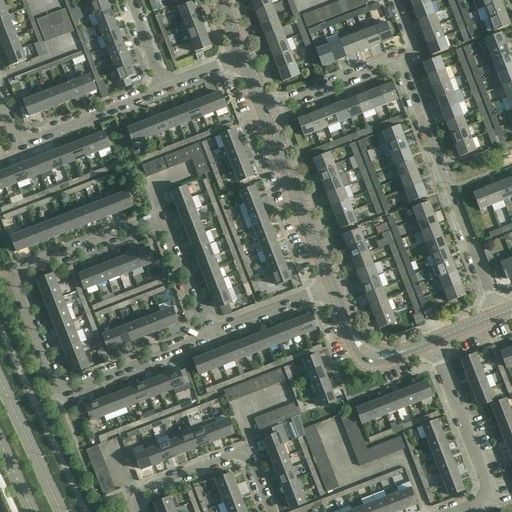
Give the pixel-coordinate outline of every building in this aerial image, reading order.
[(64,0),(69,11),(72,10),(68,0),(64,0)] [(94,14),(110,8),(106,0),(96,0),(89,3),(94,14)] [(273,5),(271,0),(251,0),(256,12),(273,5)] [(287,0),(292,11),(297,9),(293,0),(287,0)] [(343,0),(342,0),(339,2),(343,13),(348,11),(343,0)] [(343,0),(348,11),(353,9),(349,0),(343,0)] [(349,0),(353,9),(359,7),(355,0),(349,0)] [(409,0),(413,8),(430,1),(429,0),(409,0)] [(182,19),(199,12),(194,1),(178,7),(182,19)] [(413,8),(418,20),(435,13),(430,1),(413,8)] [(484,7),(489,19),(506,12),(501,1),(484,7)] [(338,15),(343,13),(339,2),(334,4),(338,15)] [(379,2),(367,7),(369,11),(380,7),(379,2)] [(463,16),(468,14),(463,2),(458,4),(463,16)] [(0,5),(0,18),(9,15),(5,4),(0,5)] [(333,17),(338,15),(334,4),(328,5),(333,17)] [(278,17),(273,5),(256,12),(260,23),(278,17)] [(328,19),(333,17),(328,5),(323,7),(328,19)] [(460,17),(455,5),(451,7),(455,19),(460,17)] [(29,7),(26,9),(30,20),(34,19),(29,7)] [(322,21),(328,19),(323,7),(318,9),(322,21)] [(369,11),(367,7),(355,12),(357,16),(369,11)] [(114,19),(110,8),(94,14),(88,16),(93,27),(98,25),(114,19)] [(60,11),(64,23),(70,21),(65,9),(60,11)] [(302,20),(297,9),(292,11),(297,22),(302,20)] [(317,23),(322,21),(318,9),(313,11),(317,23)] [(73,22),(77,21),(72,10),(69,11),(73,22)] [(58,25),(64,23),(60,11),(54,14),(58,25)] [(312,25),(317,23),(313,11),(308,13),(312,25)] [(182,19),(187,30),(203,24),(199,12),(182,19)] [(355,12),(344,16),(346,21),(357,16),(355,12)] [(488,33),(493,31),(510,25),(506,12),(489,19),(483,21),(488,33)] [(307,27),(312,25),(308,13),(303,15),(307,27)] [(418,20),(422,31),(439,25),(435,13),(418,20)] [(53,27),(58,25),(54,14),(48,16),(53,27)] [(463,16),(467,27),(472,25),(468,14),(463,16)] [(0,18),(0,31),(13,26),(9,15),(0,18)] [(47,29),(53,27),(48,16),(43,18),(47,29)] [(346,21),(344,16),(332,21),(334,25),(346,21)] [(282,28),(278,17),(260,23),(265,35),(282,28)] [(460,30),(465,29),(460,17),(455,19),(457,24),(460,30)] [(41,31),(47,29),(43,18),(37,20),(41,31)] [(119,30),(114,19),(98,25),(93,27),(97,38),(102,37),(119,30)] [(301,34),(306,32),(302,20),(297,22),(301,34)] [(70,21),(64,23),(69,34),(74,32),(70,21)] [(77,34),(81,32),(77,21),(73,22),(77,34)] [(320,25),(322,30),(327,28),(334,25),(332,21),(320,25)] [(387,22),(375,27),(382,43),(393,39),(387,22)] [(63,36),(69,34),(64,23),(58,25),(63,36)] [(187,30),(191,41),(207,35),(203,24),(187,30)] [(57,38),(63,36),(58,25),(53,27),(57,38)] [(322,30),(320,25),(309,30),(311,34),(322,30)] [(422,31),(427,43),(444,37),(439,25),(422,31)] [(472,40),(477,38),(472,25),(467,27),(472,40)] [(0,31),(0,40),(1,44),(18,38),(13,26),(0,31)] [(51,40),(57,38),(53,27),(47,29),(51,40)] [(369,48),(382,43),(375,27),(363,31),(369,48)] [(265,35),(269,47),(286,40),(282,28),(265,35)] [(46,43),(51,40),(47,29),(41,31),(46,43)] [(469,40),(465,29),(460,30),(464,42),(469,40)] [(107,48),(123,41),(119,30),(102,37),(107,48)] [(77,34),(82,45),(85,43),(84,40),(88,39),(85,31),(81,32),(77,34)] [(363,31),(351,36),(358,53),(369,48),(363,31)] [(311,44),(306,32),(301,34),(306,46),(311,44)] [(484,39),(489,51),(506,44),(501,32),(484,39)] [(212,46),(207,35),(191,41),(195,53),(212,46)] [(346,57),(358,53),(351,36),(340,40),(346,57)] [(448,49),(444,37),(427,43),(431,55),(448,49)] [(1,44),(6,55),(22,49),(18,38),(1,44)] [(269,47),(274,58),(291,51),(286,40),(269,47)] [(340,40),(328,45),(335,62),(346,57),(340,40)] [(39,42),(43,54),(47,52),(42,41),(39,42)] [(107,48),(111,59),(127,53),(123,41),(107,48)] [(82,45),(86,56),(90,54),(85,43),(82,45)] [(310,58),(315,56),(311,44),(306,46),(310,58)] [(493,63),(511,56),(506,44),(489,51),(481,54),(486,66),(493,63)] [(322,67),(335,62),(328,45),(316,50),(322,67)] [(464,47),(468,59),(473,57),(469,45),(464,47)] [(461,48),(456,50),(461,62),(466,60),(461,48)] [(27,60),(22,49),(6,55),(10,67),(27,60)] [(274,58),(278,70),(295,63),(291,51),(274,58)] [(199,61),(205,59),(203,52),(196,54),(196,55),(199,61)] [(115,70),(132,64),(127,53),(111,59),(115,70)] [(86,56),(90,67),(94,66),(90,54),(86,56)] [(320,67),(315,56),(310,58),(315,69),(320,67)] [(423,63),(427,75),(444,68),(440,56),(423,63)] [(493,63),(498,74),(511,68),(511,59),(511,56),(493,63)] [(468,59),(473,71),(478,69),(473,57),(468,59)] [(470,72),(466,60),(461,62),(465,74),(470,72)] [(300,75),(295,63),(278,70),(283,82),(300,75)] [(136,75),(132,64),(115,70),(120,82),(136,75)] [(49,65),(38,69),(39,73),(50,68),(49,65)] [(90,67),(95,78),(98,77),(94,66),(90,67)] [(427,75),(432,87),(449,80),(444,68),(427,75)] [(511,68),(498,74),(503,87),(511,82),(511,68)] [(38,69),(26,74),(28,77),(39,73),(38,69)] [(473,71),(478,82),(482,80),(478,69),(473,71)] [(475,84),(470,72),(465,74),(470,86),(475,84)] [(26,74),(15,78),(16,82),(28,77),(26,74)] [(86,95),(98,90),(91,74),(80,79),(86,95)] [(69,83),(75,99),(86,95),(80,79),(73,81),(72,77),(67,79),(69,83)] [(98,77),(95,78),(99,89),(103,88),(98,77)] [(436,99),(453,92),(449,80),(432,87),(436,99)] [(478,82),(482,94),(487,93),(482,80),(478,82)] [(511,95),(511,82),(503,87),(498,88),(502,100),(507,98),(511,95)] [(69,83),(58,87),(64,104),(75,99),(69,83)] [(392,83),(379,88),(385,105),(398,100),(392,83)] [(479,95),(475,84),(470,86),(474,97),(479,95)] [(46,92),(53,108),(64,104),(58,87),(46,92)] [(379,88),(367,92),(374,109),(385,105),(379,88)] [(46,92),(35,96),(41,112),(53,108),(46,92)] [(367,92),(356,97),(362,114),(374,109),(367,92)] [(436,99),(441,110),(458,104),(453,92),(436,99)] [(221,93),(209,97),(215,112),(226,107),(221,93)] [(482,94),(487,106),(491,104),(487,93),(482,94)] [(484,107),(479,95),(474,97),(479,109),(484,107)] [(41,112),(35,96),(23,101),(30,117),(41,112)] [(203,116),(215,112),(209,97),(197,102),(203,116)] [(356,97),(344,101),(351,118),(362,114),(356,97)] [(344,101),(332,106),(339,123),(351,118),(344,101)] [(197,102),(186,106),(192,121),(203,116),(197,102)] [(441,110),(445,122),(463,115),(458,104),(441,110)] [(487,106),(491,118),(496,116),(491,104),(487,106)] [(186,106),(174,111),(180,125),(192,121),(186,106)] [(332,106),(321,110),(327,127),(339,123),(332,106)] [(489,119),(484,107),(479,109),(484,121),(489,119)] [(321,110),(309,115),(315,132),(327,127),(321,110)] [(174,111),(163,115),(168,130),(180,125),(174,111)] [(157,135),(168,130),(163,115),(151,120),(157,135)] [(304,136),(315,132),(309,115),(297,119),(304,136)] [(393,124),(405,120),(403,115),(391,119),(393,124)] [(445,122),(450,134),(467,127),(463,115),(445,122)] [(491,118),(496,129),(501,127),(496,116),(491,118)] [(382,129),(393,124),(391,119),(380,124),(382,129)] [(493,131),(489,119),(484,121),(488,133),(493,131)] [(145,139),(157,135),(151,120),(140,124),(145,139)] [(222,131),(234,127),(233,123),(221,128),(222,131)] [(145,139),(140,124),(128,129),(134,144),(145,139)] [(380,124),(368,128),(370,133),(382,129),(380,124)] [(383,132),(387,143),(404,137),(400,125),(383,132)] [(450,134),(454,146),(472,139),(467,127),(450,134)] [(496,129),(500,141),(505,139),(501,127),(496,129)] [(211,136),(222,131),(221,128),(209,132),(211,136)] [(358,138),(370,133),(368,128),(356,133),(358,138)] [(225,147),(240,141),(235,129),(220,135),(225,147)] [(498,142),(493,131),(488,133),(493,144),(498,142)] [(92,137),(98,152),(110,147),(104,132),(92,137)] [(199,140),(211,136),(209,132),(198,137),(199,140)] [(346,143),(358,138),(356,133),(344,138),(346,143)] [(92,137),(81,141),(87,156),(98,152),(92,137)] [(188,145),(199,140),(198,137),(186,141),(188,145)] [(387,143),(392,155),(409,149),(404,137),(387,143)] [(335,147),(346,143),(344,138),(333,142),(335,147)] [(366,138),(358,141),(362,153),(367,151),(365,147),(369,145),(366,138)] [(476,150),(472,139),(454,146),(459,157),(476,150)] [(87,156),(81,141),(69,146),(75,161),(87,156)] [(176,149),(188,145),(186,141),(175,146),(176,149)] [(225,147),(229,159),(245,153),(240,141),(225,147)] [(323,152),(335,147),(333,142),(321,147),(323,152)] [(350,145),(355,157),(359,155),(355,143),(350,145)] [(199,177),(205,175),(210,173),(199,144),(182,150),(187,163),(192,160),(199,177)] [(64,165),(75,161),(69,146),(58,150),(64,165)] [(165,154),(176,149),(175,146),(163,150),(165,154)] [(312,156),(323,152),(321,147),(310,151),(312,156)] [(392,155),(396,167),(413,160),(409,149),(392,155)] [(64,165),(58,150),(46,155),(52,170),(64,165)] [(153,158),(165,154),(163,150),(152,155),(153,158)] [(175,167),(187,163),(182,150),(171,155),(175,167)] [(362,153),(367,165),(372,163),(367,151),(362,153)] [(211,166),(215,164),(210,152),(206,154),(211,166)] [(313,159),(318,171),(335,165),(330,152),(313,159)] [(229,159),(234,170),(249,164),(245,153),(229,159)] [(41,174),(52,170),(46,155),(35,159),(41,174)] [(141,163),(153,158),(152,155),(140,159),(141,163)] [(170,169),(175,167),(171,155),(165,157),(170,169)] [(364,167),(359,155),(355,157),(359,169),(364,167)] [(164,172),(170,169),(165,157),(159,159),(164,172)] [(35,159),(23,164),(29,179),(41,174),(35,159)] [(158,174),(164,172),(159,159),(154,161),(158,174)] [(396,167),(401,179),(418,172),(413,160),(396,167)] [(153,176),(158,174),(154,161),(148,164),(153,176)] [(106,173),(118,168),(116,163),(105,168),(106,173)] [(335,165),(318,171),(322,183),(339,176),(345,174),(340,163),(335,165)] [(367,165),(371,176),(376,175),(372,163),(367,165)] [(23,164),(12,168),(18,183),(29,179),(23,164)] [(147,178),(153,176),(148,164),(142,166),(147,178)] [(215,177),(219,176),(215,164),(211,166),(215,177)] [(254,176),(249,164),(234,170),(239,182),(254,176)] [(368,179),(364,167),(359,169),(364,181),(368,179)] [(12,168),(0,173),(6,188),(18,183),(12,168)] [(95,177),(106,173),(105,168),(93,172),(95,177)] [(119,171),(108,176),(110,180),(121,176),(119,171)] [(83,182),(95,177),(93,172),(81,177),(83,182)] [(401,179),(405,190),(422,184),(418,172),(401,179)] [(371,176),(376,189),(381,187),(376,175),(371,176)] [(108,176),(96,180),(98,184),(110,180),(108,176)] [(322,183),(327,195),(344,188),(339,176),(322,183)] [(72,186),(83,182),(81,177),(70,181),(72,186)] [(211,190),(207,178),(203,180),(207,191),(211,190)] [(373,190),(368,179),(364,181),(368,192),(373,190)] [(511,197),(511,189),(508,179),(497,183),(503,201),(511,197)] [(96,180),(85,184),(86,189),(98,184),(96,180)] [(60,190),(72,186),(70,181),(58,186),(60,190)] [(497,183),(485,188),(491,205),(503,201),(497,183)] [(85,184),(73,189),(75,193),(86,189),(85,184)] [(422,184),(405,190),(410,203),(427,196),(422,184)] [(49,195),(60,190),(58,186),(47,190),(49,195)] [(171,192),(176,204),(191,198),(186,186),(171,192)] [(240,192),(244,204),(259,199),(255,187),(240,192)] [(376,189),(380,200),(385,198),(381,187),(376,189)] [(327,195),(331,206),(348,200),(344,188),(327,195)] [(480,210),(491,205),(485,188),(473,193),(480,210)] [(73,189),(61,193),(63,198),(75,193),(73,189)] [(37,199),(49,195),(47,190),(35,195),(37,199)] [(216,202),(211,190),(207,191),(212,203),(216,202)] [(378,202),(373,190),(368,192),(373,204),(378,202)] [(127,191),(116,196),(122,211),(133,207),(127,191)] [(61,193),(50,198),(52,202),(63,198),(61,193)] [(25,204),(37,199),(35,195),(24,199),(25,204)] [(116,196),(104,201),(110,216),(122,211),(116,196)] [(50,198),(38,202),(40,206),(52,202),(50,198)] [(196,209),(191,198),(176,204),(180,215),(196,209)] [(219,200),(224,212),(228,211),(223,198),(219,200)] [(385,212),(390,210),(385,198),(380,200),(385,212)] [(14,208),(25,204),(24,199),(12,203),(14,208)] [(259,199),(244,204),(249,216),(264,210),(259,199)] [(331,206),(336,218),(353,212),(348,200),(331,206)] [(104,201),(93,205),(99,220),(110,216),(104,201)] [(417,220),(434,213),(429,201),(412,208),(417,220)] [(38,202),(27,207),(28,211),(40,206),(38,202)] [(216,202),(212,203),(216,215),(220,213),(216,202)] [(382,213),(378,202),(373,204),(377,215),(382,213)] [(2,213),(14,208),(12,203),(0,208),(2,213)] [(93,205),(81,209),(87,225),(99,220),(93,205)] [(27,207),(15,211),(17,215),(28,211),(27,207)] [(81,209),(69,214),(75,229),(87,225),(81,209)] [(200,221),(196,209),(180,215),(185,227),(200,221)] [(268,221),(264,210),(249,216),(253,227),(268,221)] [(15,211),(3,215),(5,220),(17,215),(15,211)] [(224,212),(228,223),(232,222),(228,211),(224,212)] [(357,223),(353,212),(336,218),(340,230),(357,223)] [(225,225),(220,213),(216,215),(221,226),(225,225)] [(417,220),(422,232),(438,225),(434,213),(417,220)] [(69,214),(58,218),(64,234),(75,229),(69,214)] [(392,230),(397,228),(392,216),(387,218),(392,230)] [(58,218),(46,223),(52,238),(64,234),(58,218)] [(384,219),(379,221),(384,233),(389,231),(384,219)] [(205,233),(200,221),(185,227),(189,238),(205,233)] [(273,233),(268,221),(253,227),(258,239),(273,233)] [(228,223),(233,235),(237,234),(232,222),(228,223)] [(41,243),(52,238),(46,223),(35,228),(41,243)] [(502,234),(511,230),(511,224),(500,229),(502,234)] [(229,236),(225,225),(221,226),(225,238),(229,236)] [(438,225),(422,232),(426,243),(443,237),(438,225)] [(29,247),(41,243),(35,228),(23,232),(29,247)] [(342,235),(347,247),(364,241),(359,228),(342,235)] [(396,242),(401,240),(397,228),(392,230),(396,242)] [(491,238),(502,234),(500,229),(489,233),(491,238)] [(389,231),(384,233),(389,244),(393,243),(389,231)] [(29,247),(23,232),(11,237),(17,252),(29,247)] [(209,244),(205,233),(189,238),(194,250),(209,244)] [(277,244),(273,233),(258,239),(262,250),(277,244)] [(241,245),(237,234),(233,235),(237,247),(241,245)] [(229,236),(225,238),(230,249),(234,248),(229,236)] [(426,243),(431,255),(448,249),(443,237),(426,243)] [(401,253),(406,251),(401,240),(396,242),(401,253)] [(347,247),(352,259),(369,252),(364,241),(347,247)] [(393,243),(389,244),(393,256),(398,255),(393,243)] [(194,250),(198,262),(213,256),(209,244),(194,250)] [(262,250),(267,262),(282,256),(277,244),(262,250)] [(237,247),(242,258),(246,256),(241,245),(237,247)] [(137,252),(143,267),(155,262),(149,247),(137,252)] [(238,259),(234,248),(230,249),(234,261),(238,259)] [(431,255),(435,267),(452,260),(448,249),(431,255)] [(406,265),(411,263),(406,251),(401,253),(406,265)] [(126,256),(131,271),(143,267),(137,252),(126,256)] [(352,259),(357,271),(374,264),(369,252),(352,259)] [(398,255),(393,256),(398,268),(403,266),(398,255)] [(126,256),(114,261),(120,276),(131,271),(126,256)] [(198,262),(203,273),(218,267),(213,256),(198,262)] [(242,258),(246,270),(250,268),(246,256),(242,258)] [(267,262),(271,273),(286,267),(282,256),(267,262)] [(507,279),(511,277),(511,257),(500,262),(501,263),(495,266),(501,280),(506,277),(507,279)] [(238,259),(234,261),(239,272),(243,271),(238,259)] [(457,272),(452,260),(435,267),(440,279),(457,272)] [(102,265),(108,280),(120,276),(114,261),(102,265)] [(410,277),(415,275),(411,263),(406,265),(410,277)] [(378,276),(374,264),(357,271),(361,282),(378,276)] [(102,265),(91,270),(97,285),(108,280),(102,265)] [(73,280),(77,278),(73,266),(68,268),(73,280)] [(403,266),(398,268),(402,280),(407,278),(403,266)] [(203,273),(208,285),(223,279),(218,267),(203,273)] [(291,279),(286,267),(271,273),(276,285),(291,279)] [(246,270),(250,281),(255,279),(250,268),(246,270)] [(79,274),(85,289),(97,285),(91,270),(79,274)] [(248,282),(243,271),(239,272),(244,284),(248,282)] [(461,283),(457,272),(440,279),(445,290),(461,283)] [(41,292),(58,286),(53,274),(37,280),(41,292)] [(415,288),(420,287),(415,275),(410,277),(415,288)] [(361,282),(366,294),(383,288),(378,276),(361,282)] [(82,290),(77,278),(73,280),(78,291),(82,290)] [(407,278),(402,280),(407,291),(412,289),(407,278)] [(208,285),(212,296),(227,290),(223,279),(208,285)] [(259,292),(255,279),(250,281),(255,293),(259,292)] [(151,289),(163,284),(162,280),(150,285),(151,289)] [(252,294),(248,282),(244,284),(248,296),(252,294)] [(466,295),(461,283),(445,290),(449,302),(466,295)] [(151,289),(150,285),(138,289),(140,293),(151,289)] [(41,292),(46,304),(62,297),(58,286),(41,292)] [(152,291),(154,295),(166,291),(164,287),(152,291)] [(419,300),(424,298),(420,287),(415,288),(419,300)] [(232,288),(227,290),(212,296),(217,308),(237,300),(232,288)] [(387,299),(383,288),(366,294),(370,306),(387,299)] [(140,293),(138,289),(127,293),(128,297),(140,293)] [(412,289),(407,291),(412,303),(416,301),(412,289)] [(86,301),(82,290),(78,291),(82,303),(86,301)] [(142,300),(154,295),(152,291),(141,296),(142,300)] [(128,297),(127,293),(115,298),(116,302),(128,297)] [(141,296),(129,300),(131,304),(142,300),(141,296)] [(46,304),(50,315),(67,309),(62,297),(46,304)] [(116,302),(115,298),(103,302),(105,306),(116,302)] [(424,312),(429,310),(424,298),(419,300),(424,312)] [(370,306),(375,318),(384,314),(392,311),(387,299),(370,306)] [(131,304),(129,300),(118,305),(119,309),(131,304)] [(91,313),(86,301),(82,303),(87,314),(91,313)] [(416,301),(412,303),(416,314),(421,312),(416,301)] [(92,307),(93,311),(105,306),(103,302),(92,307)] [(118,305),(106,309),(108,313),(119,309),(118,305)] [(172,308),(161,312),(166,328),(178,323),(172,308)] [(50,315),(55,327),(71,320),(67,309),(50,315)] [(108,313),(106,309),(94,314),(96,318),(108,313)] [(427,319),(434,316),(431,309),(429,310),(424,312),(427,319)] [(392,311),(384,314),(375,318),(379,329),(396,322),(392,311)] [(136,317),(137,321),(143,337),(155,332),(149,317),(147,312),(136,317)] [(149,317),(155,332),(166,328),(161,312),(149,317)] [(95,324),(91,313),(87,314),(91,326),(95,324)] [(298,319),(304,332),(304,334),(316,329),(310,314),(298,319)] [(287,323),(290,332),(293,338),(304,334),(304,332),(298,319),(287,323)] [(59,338),(75,332),(76,332),(71,320),(55,327),(59,338)] [(143,337),(137,321),(126,326),(132,341),(143,337)] [(275,328),(277,332),(281,343),(293,338),(290,332),(287,323),(275,328)] [(100,336),(95,324),(91,326),(96,337),(100,336)] [(126,326),(114,330),(120,346),(132,341),(126,326)] [(281,343),(277,332),(275,328),(263,332),(269,347),(281,343)] [(120,346),(114,330),(102,335),(108,350),(120,346)] [(59,338),(64,350),(80,344),(76,332),(75,332),(59,338)] [(263,332),(252,337),(258,352),(269,347),(263,332)] [(104,348),(100,336),(96,337),(100,349),(104,348)] [(246,356),(258,352),(252,337),(240,341),(246,356)] [(240,341),(229,346),(235,361),(246,356),(240,341)] [(64,350),(68,362),(85,355),(80,344),(64,350)] [(312,353),(323,349),(322,344),(310,349),(312,353)] [(223,365),(235,361),(229,346),(217,351),(223,365)] [(491,349),(495,360),(500,358),(495,347),(491,349)] [(109,359),(104,348),(100,349),(105,361),(109,359)] [(511,348),(501,352),(507,367),(511,365),(511,348)] [(300,358),(312,353),(310,349),(299,353),(300,358)] [(217,351),(206,355),(212,370),(223,365),(217,351)] [(300,358),(299,353),(287,358),(289,362),(300,358)] [(303,360),(308,372),(323,366),(318,354),(303,360)] [(461,359),(466,371),(481,366),(476,354),(461,359)] [(85,355),(68,362),(73,374),(89,367),(85,355)] [(212,370),(206,355),(194,360),(199,375),(212,370)] [(289,362),(287,358),(275,362),(277,367),(289,362)] [(495,360),(500,372),(504,370),(500,358),(495,360)] [(277,367),(275,362),(264,367),(266,371),(277,367)] [(284,367),(289,379),(293,378),(288,366),(284,367)] [(327,377),(323,366),(308,372),(312,383),(327,377)] [(470,383),(485,377),(481,366),(466,371),(470,383)] [(266,371),(264,367),(252,372),(254,376),(266,371)] [(280,383),(286,380),(281,368),(275,370),(280,383)] [(179,369),(167,374),(173,389),(185,384),(179,369)] [(280,383),(275,370),(270,373),(274,385),(280,383)] [(500,372),(504,383),(509,381),(504,370),(500,372)] [(254,376),(252,372),(241,376),(242,381),(254,376)] [(269,387),(274,385),(270,373),(264,375),(269,387)] [(155,379),(161,393),(173,389),(167,374),(155,379)] [(263,389),(269,387),(264,375),(258,377),(263,389)] [(242,381),(241,376),(229,381),(231,385),(242,381)] [(257,392),(263,389),(258,377),(252,379),(257,392)] [(332,389),(327,377),(312,383),(317,395),(332,389)] [(490,389),(485,377),(470,383),(475,394),(490,389)] [(293,378),(289,379),(293,391),(297,389),(293,378)] [(155,379),(144,383),(150,398),(161,393),(155,379)] [(252,394),(257,392),(252,379),(247,382),(252,394)] [(231,385),(229,381),(218,385),(219,390),(231,385)] [(426,381),(414,385),(420,400),(432,396),(426,381)] [(246,396),(252,394),(247,382),(241,384),(246,396)] [(132,388),(138,403),(150,398),(144,383),(132,388)] [(240,398),(246,396),(241,384),(235,386),(240,398)] [(219,390),(218,385),(206,390),(207,394),(219,390)] [(403,390),(408,405),(420,400),(414,385),(403,390)] [(234,400),(240,398),(235,386),(230,388),(234,400)] [(132,388),(121,392),(127,407),(138,403),(132,388)] [(229,403),(234,400),(230,388),(224,390),(229,403)] [(293,391),(297,402),(302,401),(297,389),(293,391)] [(336,400),(332,389),(317,395),(321,406),(336,400)] [(490,389),(475,394),(479,406),(494,400),(490,389)] [(397,409),(408,405),(403,390),(391,394),(397,409)] [(109,397),(115,412),(127,407),(121,392),(109,397)] [(391,394),(384,397),(380,399),(384,409),(385,414),(397,409),(391,394)] [(109,397),(98,401),(103,416),(115,412),(109,397)] [(220,398),(208,402),(210,407),(222,402),(220,398)] [(385,414),(384,409),(380,399),(368,403),(374,418),(385,414)] [(491,405),(496,417),(511,411),(506,399),(491,405)] [(103,416),(98,401),(86,406),(92,421),(103,416)] [(179,406),(181,410),(193,405),(191,401),(179,406)] [(302,401),(297,402),(302,414),(306,412),(302,401)] [(208,402),(197,407),(198,411),(210,407),(208,402)] [(293,417),(299,415),(294,402),(288,405),(293,417)] [(356,408),(362,423),(374,418),(368,403),(356,408)] [(288,419),(289,419),(293,417),(288,405),(283,407),(288,419)] [(170,415),(181,410),(179,406),(168,410),(170,415)] [(197,407),(185,411),(187,416),(198,411),(197,407)] [(282,422),(288,419),(283,407),(277,409),(282,422)] [(276,424),(282,422),(277,409),(271,411),(276,424)] [(158,419),(170,415),(168,410),(156,415),(158,419)] [(340,415),(342,421),(354,416),(352,410),(340,415)] [(185,411),(174,416),(175,420),(187,416),(185,411)] [(270,426),(276,424),(271,411),(266,414),(270,426)] [(500,428),(511,423),(511,413),(511,411),(496,417),(500,428)] [(437,412),(426,416),(428,420),(439,416),(437,412)] [(227,414),(215,419),(222,438),(234,433),(227,414)] [(265,428),(270,426),(266,414),(260,416),(265,428)] [(146,424),(158,419),(156,415),(145,419),(146,424)] [(174,416),(162,420),(164,425),(175,420),(174,416)] [(259,431),(265,428),(260,416),(254,418),(259,431)] [(342,421),(344,426),(357,421),(354,416),(342,421)] [(416,425),(428,420),(426,416),(414,420),(416,425)] [(135,428),(146,424),(145,419),(133,424),(135,428)] [(203,423),(211,443),(222,438),(215,419),(203,423)] [(162,420),(151,425),(152,430),(164,425),(162,420)] [(405,429),(416,425),(414,420),(403,425),(405,429)] [(427,437),(442,432),(437,420),(422,426),(427,437)] [(344,426),(347,432),(359,427),(357,421),(344,426)] [(392,429),(391,429),(393,434),(405,429),(403,425),(399,426),(397,421),(390,424),(392,429)] [(192,428),(193,432),(199,447),(211,443),(203,423),(192,428)] [(511,437),(511,423),(500,428),(505,440),(511,437)] [(123,433),(135,428),(133,424),(121,428),(123,433)] [(151,425),(139,429),(141,434),(152,430),(151,425)] [(303,430),(305,435),(317,431),(315,425),(303,430)] [(347,432),(349,437),(361,433),(359,427),(347,432)] [(112,437),(123,433),(121,428),(110,433),(112,437)] [(139,429),(127,434),(129,439),(141,434),(139,429)] [(382,438),(393,434),(391,429),(380,434),(382,438)] [(305,435),(307,441),(319,436),(317,431),(305,435)] [(182,437),(188,452),(199,447),(193,432),(182,437)] [(403,434),(407,445),(412,443),(407,432),(403,434)] [(427,437),(431,449),(446,443),(442,432),(427,437)] [(100,442),(112,437),(110,433),(98,437),(100,442)] [(264,438),(268,450),(283,444),(279,433),(264,438)] [(349,437),(351,443),(363,438),(361,433),(349,437)] [(382,438),(380,434),(368,438),(370,443),(382,438)] [(307,441),(310,447),(322,442),(319,436),(307,441)] [(401,436),(395,438),(400,451),(406,448),(401,436)] [(182,437),(170,441),(176,456),(188,452),(182,437)] [(302,437),(297,439),(302,450),(306,448),(302,437)] [(351,443),(353,449),(365,444),(363,438),(351,443)] [(395,438),(389,441),(394,453),(400,451),(395,438)] [(159,446),(164,461),(176,456),(170,441),(159,446)] [(389,441),(384,443),(389,455),(394,453),(389,441)] [(310,447),(312,452),(324,448),(322,442),(310,447)] [(384,443),(378,445),(383,457),(389,455),(384,443)] [(407,445),(412,456),(416,455),(412,443),(407,445)] [(436,460),(451,454),(446,443),(431,449),(436,460)] [(268,450),(273,462),(288,456),(283,444),(268,450)] [(361,452),(367,450),(368,449),(365,444),(353,449),(355,454),(361,452)] [(88,456),(101,452),(98,445),(86,450),(88,456)] [(377,460),(383,457),(378,445),(372,447),(377,460)] [(159,446),(147,450),(153,465),(164,461),(159,446)] [(372,447),(368,449),(367,450),(372,462),(377,460),(372,447)] [(306,448),(302,450),(306,462),(311,460),(306,448)] [(312,452),(314,458),(326,453),(324,448),(312,452)] [(153,465),(147,450),(135,455),(141,470),(153,465)] [(372,462),(367,450),(361,452),(366,464),(372,462)] [(103,457),(101,452),(88,456),(91,462),(103,457)] [(366,464),(361,452),(355,454),(360,466),(366,464)] [(314,458),(316,464),(328,459),(326,453),(314,458)] [(455,466),(451,454),(436,460),(440,472),(455,466)] [(421,466),(416,455),(412,456),(416,468),(421,466)] [(273,462),(277,473),(292,467),(288,456),(273,462)] [(105,463),(103,457),(91,462),(93,468),(105,463)] [(316,464),(318,469),(330,465),(328,459),(316,464)] [(311,460),(306,462),(311,474),(316,472),(311,460)] [(107,468),(105,463),(93,468),(95,473),(107,468)] [(318,469),(321,475),(333,470),(330,465),(318,469)] [(416,468),(420,480),(425,478),(428,477),(424,466),(421,467),(421,466),(416,468)] [(440,472),(445,483),(460,477),(455,466),(440,472)] [(282,485),(297,479),(292,467),(277,473),(282,485)] [(110,474),(107,468),(95,473),(97,479),(110,474)] [(402,468),(391,472),(392,477),(404,472),(402,468)] [(321,475),(323,481),(335,476),(333,470),(321,475)] [(316,472),(311,474),(316,485),(320,484),(316,472)] [(379,477),(381,481),(392,477),(391,472),(379,477)] [(112,480),(110,474),(97,479),(99,485),(112,480)] [(215,480),(220,492),(236,485),(232,474),(215,480)] [(323,481),(325,486),(337,482),(335,476),(323,481)] [(379,477),(367,482),(369,486),(381,481),(379,477)] [(464,489),(460,477),(445,483),(449,495),(464,489)] [(425,491),(430,489),(425,478),(420,480),(425,491)] [(282,485),(286,497),(301,491),(297,479),(282,485)] [(114,485),(112,480),(99,485),(102,490),(114,485)] [(337,482),(325,486),(327,492),(339,487),(337,482)] [(356,486),(357,490),(369,486),(367,482),(356,486)] [(316,485),(320,497),(325,495),(320,484),(316,485)] [(116,491),(114,485),(102,490),(104,496),(116,491)] [(220,492),(224,503),(241,497),(236,485),(220,492)] [(194,488),(199,500),(203,498),(198,486),(194,488)] [(356,486),(344,491),(346,495),(357,490),(356,486)] [(410,488),(399,493),(405,509),(416,505),(410,488)] [(425,491),(429,502),(434,500),(430,489),(425,491)] [(194,502),(189,490),(185,491),(190,503),(194,502)] [(306,502),(301,491),(286,497),(291,508),(306,502)] [(333,495),(335,499),(346,495),(344,491),(333,495)] [(383,491),(360,499),(362,504),(385,496),(383,491)] [(392,511),(397,511),(405,509),(399,493),(387,497),(392,511)] [(333,495),(321,500),(323,504),(335,499),(333,495)] [(154,503),(157,511),(167,511),(175,509),(170,497),(154,503)] [(220,511),(235,511),(245,508),(241,497),(224,503),(218,506),(220,511)] [(375,502),(378,511),(392,511),(387,497),(375,502)] [(203,511),(208,510),(203,498),(199,500),(203,511)] [(310,504),(311,508),(323,504),(321,500),(310,504)] [(198,511),(194,502),(190,503),(192,511),(198,511)] [(364,506),(365,511),(378,511),(375,502),(364,506)]
